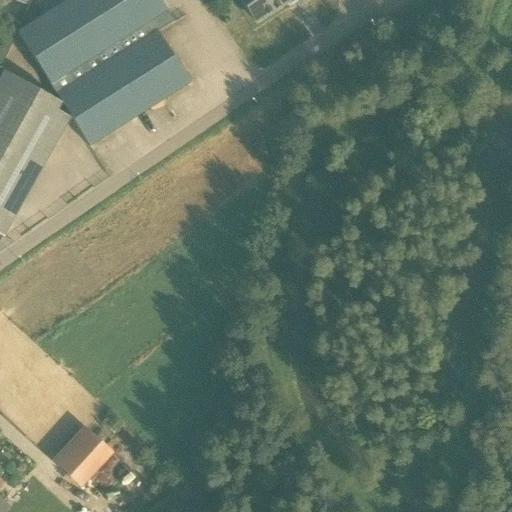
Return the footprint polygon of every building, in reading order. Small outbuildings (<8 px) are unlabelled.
[(90,147),(190,84),(157,32),(173,22),(158,0),(67,0),(43,16),(17,33),(90,147)] [(241,0),(256,23),(291,0),(241,0)] [(0,48),(12,21),(1,16),(0,18),(0,48)] [(4,73),(0,80),(0,234),(3,236),(63,129),(48,120),(58,103),(4,73)] [(81,489),(113,454),(84,427),(52,462),(81,489)]
